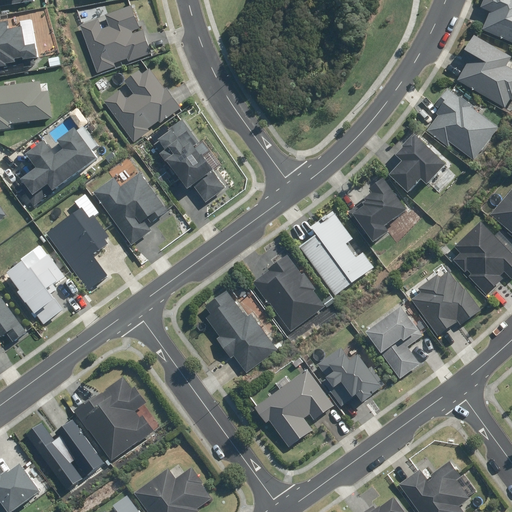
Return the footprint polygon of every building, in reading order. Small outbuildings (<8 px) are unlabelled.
[(0,0),(0,9),(37,1),(36,0),(0,0)] [(490,11),(482,32),(511,44),(511,0),(485,0),(482,8),(490,11)] [(112,28),(105,30),(101,20),(82,26),(99,74),(153,55),(135,6),(107,16),(112,28)] [(27,48),(23,27),(9,29),(8,20),(0,21),(0,69),(7,68),(6,65),(16,64),(16,61),(38,58),(36,46),(27,48)] [(467,64),(457,82),(506,108),(510,100),(511,100),(511,70),(507,67),(511,58),(511,57),(474,37),(461,61),(467,64)] [(122,91),(106,102),(135,143),(152,132),(150,129),(162,121),(165,124),(183,111),(168,89),(166,91),(151,71),(144,76),(140,71),(127,80),(137,94),(128,100),(122,91)] [(14,126),(53,121),(49,92),(42,93),(41,82),(0,87),(0,131),(14,130),(14,126)] [(448,146),(449,144),(476,162),(499,127),(474,110),(476,107),(449,88),(435,110),(439,113),(427,132),(448,146)] [(167,151),(162,155),(190,191),(195,188),(208,204),(227,189),(197,150),(202,146),(182,120),(170,130),(172,133),(160,142),(167,151)] [(29,200),(36,209),(98,159),(75,130),(60,142),(64,148),(56,155),(45,142),(29,155),(39,168),(22,181),(35,196),(29,200)] [(404,162),(389,176),(408,195),(422,182),(427,188),(430,185),(435,190),(443,183),(437,176),(446,167),(415,135),(403,148),(405,150),(398,156),(404,162)] [(151,225),(169,212),(141,173),(122,186),(117,179),(97,193),(134,245),(155,231),(151,225)] [(374,193),(350,214),(375,244),(389,233),(386,228),(409,209),(383,178),(370,189),(374,193)] [(511,191),(491,217),(511,233),(511,191)] [(85,206),(47,234),(93,295),(111,281),(93,257),(113,242),(85,206)] [(317,235),(300,248),(319,272),(337,297),(375,268),(332,212),(311,228),(317,235)] [(452,262),(487,297),(511,272),(511,242),(501,231),(495,237),(480,221),(456,245),(462,251),(452,262)] [(49,292),(68,277),(49,253),(30,267),(26,262),(7,276),(44,325),(63,311),(49,292)] [(314,292),(317,290),(304,275),(302,277),(285,257),(253,284),(293,333),(326,305),(328,308),(335,302),(331,296),(323,302),(314,292)] [(481,312),(447,269),(421,290),(422,292),(411,301),(440,338),(459,323),(462,327),(481,312)] [(217,341),(232,361),(236,358),(248,374),(279,351),(252,314),(245,319),(225,292),(205,307),(211,315),(207,319),(221,338),(217,341)] [(14,345),(28,334),(0,294),(0,345),(10,339),(14,345)] [(408,347),(423,336),(402,308),(366,334),(399,380),(421,364),(408,347)] [(342,347),(319,365),(329,377),(326,379),(334,390),(342,384),(354,399),(357,397),(364,406),(376,397),(373,394),(385,384),(372,366),(368,369),(358,356),(352,360),(342,347)] [(335,406),(309,370),(255,410),(267,425),(271,422),(291,449),(314,432),(304,419),(312,414),(316,420),(335,406)] [(139,411),(148,404),(136,387),(134,388),(124,375),(76,411),(113,462),(154,432),(139,411)] [(107,464),(74,419),(60,429),(65,435),(57,440),(45,423),(27,437),(68,493),(107,464)] [(419,469),(400,483),(419,511),(462,511),(459,507),(468,501),(455,482),(462,477),(450,461),(431,474),(434,477),(427,481),(419,469)] [(0,470),(0,510),(1,511),(14,511),(42,492),(20,462),(3,474),(0,470)] [(135,494),(149,511),(199,511),(201,511),(199,508),(213,496),(190,467),(184,471),(178,464),(170,471),(168,468),(135,494)] [(145,511),(140,511),(127,496),(115,505),(119,510),(116,511),(106,511),(105,510),(102,511),(145,511)] [(363,511),(404,511),(393,497),(378,508),(375,504),(363,511)]
